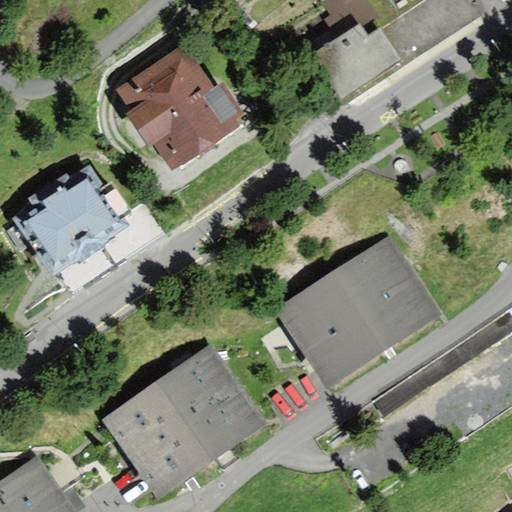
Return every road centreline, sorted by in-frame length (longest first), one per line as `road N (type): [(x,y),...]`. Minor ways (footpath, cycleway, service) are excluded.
road 1 (residential): [(511,28),(178,245),(0,378)]
road 2 (unclassified): [(511,282),(455,330),(257,462),(202,511)]
road 3 (residential): [(0,74),(28,87),(58,81),(165,0)]
